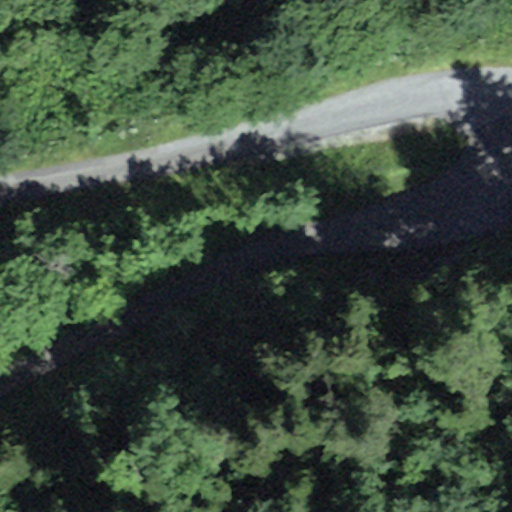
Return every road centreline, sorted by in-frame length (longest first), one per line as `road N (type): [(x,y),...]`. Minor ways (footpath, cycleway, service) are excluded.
road 1 (unclassified): [(0,383),(250,248),(438,193),(511,145)]
road 2 (unclassified): [(0,190),(388,98),(511,89)]
